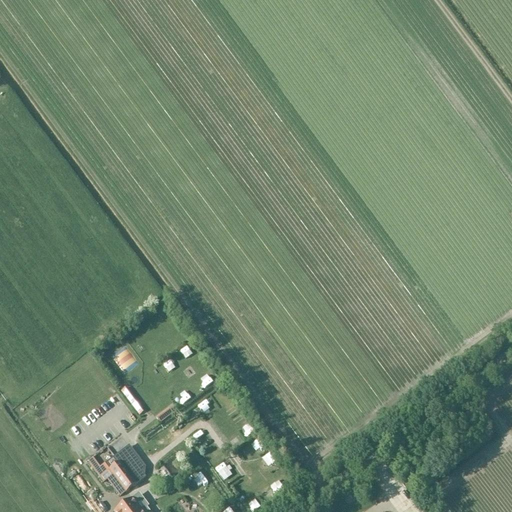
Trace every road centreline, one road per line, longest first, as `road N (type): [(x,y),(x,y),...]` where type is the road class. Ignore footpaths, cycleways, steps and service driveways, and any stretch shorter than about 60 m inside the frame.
road 1 (unclassified): [(296,511),(511,350)]
road 2 (track): [(435,0),(511,101)]
